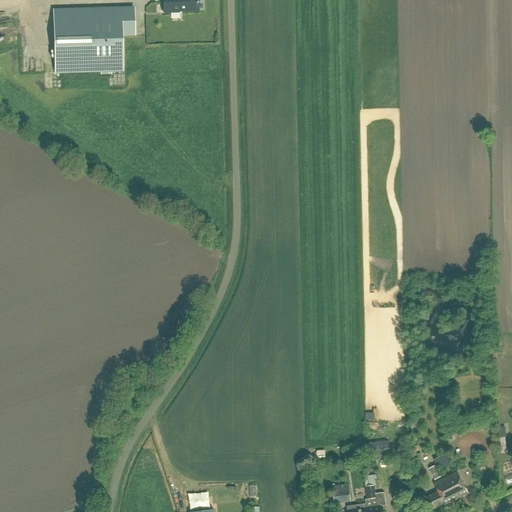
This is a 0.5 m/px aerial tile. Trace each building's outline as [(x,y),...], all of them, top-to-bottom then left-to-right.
[(162,0),(163,13),(171,13),(171,10),(177,10),(179,12),(198,11),(197,0),(162,0)] [(134,7),(52,10),(54,74),(100,73),(100,75),(109,75),(109,73),(123,72),(122,37),(135,36),(134,7)] [(95,111),(100,94),(94,92),(95,89),(83,85),(78,104),(82,105),(84,99),(88,100),(87,103),(92,105),(90,110),(95,111)] [(390,456),(389,442),(369,443),(370,457),(390,456)] [(327,458),(326,450),(318,451),(319,459),(327,458)] [(469,496),(458,473),(435,484),(439,493),(425,500),(431,511),(432,511),(445,506),(445,507),(469,496)] [(365,501),(366,505),(366,511),(381,511),(381,508),(385,508),(384,495),(375,496),(373,481),(365,482),(367,501),(365,501)] [(351,502),(349,484),(332,486),(334,504),(351,502)]
